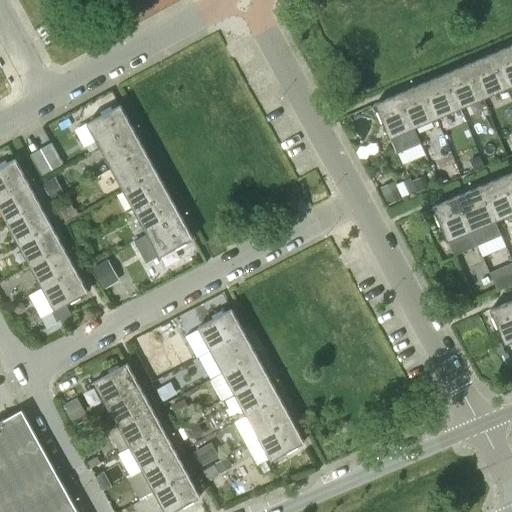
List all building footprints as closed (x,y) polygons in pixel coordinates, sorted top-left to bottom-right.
[(457,48),(463,45),(459,36),(452,40),(457,48)] [(511,44),(491,53),(505,87),(511,83),(511,44)] [(505,87),(491,53),(468,63),(482,97),(505,87)] [(482,97),(468,63),(445,73),(460,106),(482,97)] [(460,106),(445,73),(423,83),(437,116),(460,106)] [(437,116),(423,83),(400,93),(414,126),(437,116)] [(422,143),(414,126),(400,93),(376,103),(398,153),(422,143)] [(88,122),(100,145),(133,127),(120,104),(88,122)] [(133,127),(100,145),(112,167),(145,149),(133,127)] [(86,146),(90,152),(99,147),(96,141),(86,146)] [(145,149),(112,167),(124,189),(156,171),(145,149)] [(53,150),(39,158),(47,172),(61,164),(53,150)] [(470,159),(475,169),(484,165),(480,155),(470,159)] [(0,195),(28,181),(15,158),(0,166),(0,195)] [(156,171),(124,189),(136,210),(168,193),(156,171)] [(511,172),(503,176),(511,196),(511,172)] [(430,187),(425,175),(411,181),(416,193),(430,187)] [(55,176),(45,181),(42,182),(51,198),(53,197),(63,191),(55,176)] [(480,186),(495,220),(511,212),(511,196),(503,176),(480,186)] [(403,196),(415,190),(411,181),(409,178),(397,183),(403,196)] [(387,203),(403,197),(403,196),(397,183),(396,180),(380,186),(387,203)] [(0,207),(7,220),(40,203),(28,181),(0,195),(0,207)] [(458,195),(472,229),(495,220),(480,186),(458,195)] [(168,193),(136,210),(148,232),(180,215),(168,193)] [(472,229),(458,195),(434,205),(448,239),(472,229)] [(19,242),(51,224),(40,203),(7,220),(19,242)] [(180,215),(148,232),(160,255),(193,237),(180,215)] [(31,264),(63,246),(51,224),(19,242),(31,264)] [(43,286),(75,268),(63,246),(31,264),(43,286)] [(502,285),(511,280),(511,260),(511,258),(493,266),(502,285)] [(105,288),(119,280),(108,259),(94,267),(105,288)] [(88,291),(75,268),(43,286),(55,308),(88,291)] [(488,276),(481,279),(484,285),(491,282),(488,276)] [(511,339),(511,299),(491,308),(506,342),(511,339)] [(20,316),(25,312),(25,306),(21,302),(15,301),(10,305),(10,311),(14,316),(20,316)] [(63,318),(57,307),(55,308),(41,316),(40,317),(46,328),(39,331),(43,339),(65,327),(61,319),(63,318)] [(199,326),(211,348),(244,331),(231,308),(199,326)] [(244,331),(211,348),(223,370),(256,353),(244,331)] [(256,353),(223,370),(235,392),(268,375),(256,353)] [(511,362),(507,353),(499,357),(504,366),(511,362)] [(107,403),(140,385),(127,362),(95,380),(107,403)] [(268,375),(235,392),(247,414),(280,396),(268,375)] [(164,401),(167,399),(178,393),(171,381),(160,387),(157,388),(164,401)] [(119,425),(152,407),(140,385),(107,403),(119,425)] [(280,396),(247,414),(259,436),(292,418),(280,396)] [(63,405),(72,421),(86,413),(77,397),(63,405)] [(184,398),(171,405),(178,418),(191,411),(184,398)] [(131,447),(164,429),(152,407),(119,425),(131,447)] [(79,511),(23,409),(0,421),(0,511),(79,511)] [(292,418),(259,436),(272,459),(304,441),(292,418)] [(143,469),(176,451),(164,429),(131,447),(143,469)] [(211,441),(195,450),(203,466),(220,457),(211,441)] [(155,491),(188,473),(176,451),(143,469),(155,491)] [(221,473),(233,467),(227,456),(215,463),(221,473)] [(209,480),(220,473),(214,464),(203,470),(209,480)] [(103,472),(98,474),(95,476),(103,490),(106,488),(111,485),(103,472)] [(172,511),(201,496),(188,473),(155,491),(166,511),(172,511)] [(108,489),(119,507),(141,493),(130,475),(108,489)]
